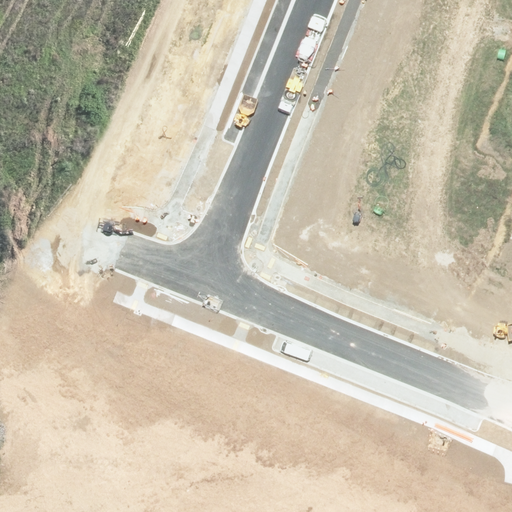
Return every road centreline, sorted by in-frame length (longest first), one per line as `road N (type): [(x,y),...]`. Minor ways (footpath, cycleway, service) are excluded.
road 1 (residential): [(511,414),(199,284)]
road 2 (residential): [(199,284),(311,0)]
road 3 (residential): [(199,284),(0,205)]
